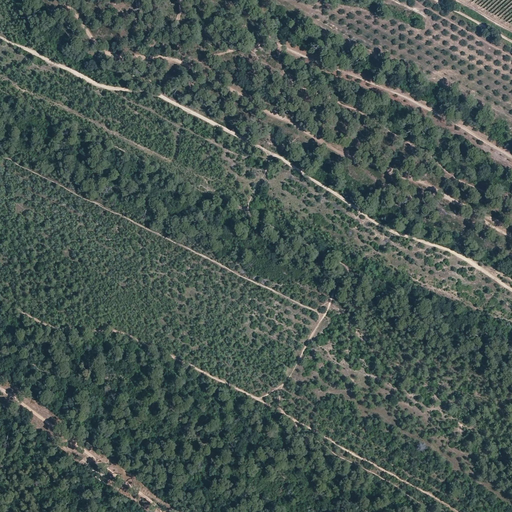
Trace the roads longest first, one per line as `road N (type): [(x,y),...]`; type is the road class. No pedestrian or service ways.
road 1 (track): [(62,0),(111,57),(183,66),(308,132),(377,182),(511,238)]
road 2 (track): [(0,297),(50,327),(121,333),(185,361),(456,511)]
road 3 (track): [(272,155),(156,93),(97,84),(0,38)]
road 4 (track): [(511,291),(458,254),(386,230),(272,155)]
road 5 (track): [(161,511),(0,389)]
road 6 (track): [(509,237),(426,183),(330,147)]
